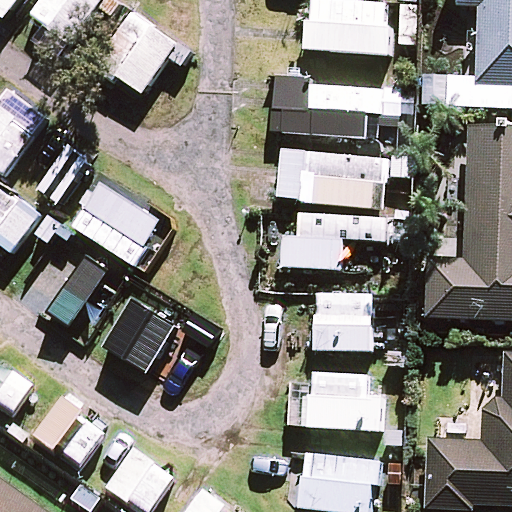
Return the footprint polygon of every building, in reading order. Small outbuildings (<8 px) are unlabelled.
[(0,0),(0,14),(8,20),(21,0),(0,0)] [(43,0),(32,16),(45,25),(33,41),(75,71),(93,46),(122,4),(115,0),(43,0)] [(511,0),(468,0),(469,15),(489,16),(487,91),(511,91),(511,0)] [(391,7),(312,2),(308,51),(388,57),(391,7)] [(178,45),(135,16),(101,68),(145,96),(178,45)] [(411,93),(309,89),(310,79),(274,78),(272,140),(305,142),(409,146),(411,93)] [(38,136),(0,106),(0,172),(5,177),(38,136)] [(440,267),(438,329),(511,331),(511,135),(478,135),(474,268),(440,267)] [(390,163),(284,153),(280,201),(385,211),(390,163)] [(89,177),(69,166),(46,206),(65,217),(89,177)] [(165,226),(103,186),(76,228),(138,268),(165,226)] [(0,193),(0,246),(15,256),(22,246),(43,214),(4,188),(0,193)] [(301,239),(286,239),(285,270),(344,272),(345,242),(393,243),(394,221),(301,218),(301,239)] [(70,233),(40,272),(54,283),(48,291),(75,312),(111,264),(70,233)] [(218,344),(130,292),(103,338),(191,390),(218,344)] [(376,299),(321,295),(317,351),(373,355),(376,299)] [(0,397),(15,379),(0,367),(0,397)] [(373,379),(294,375),(291,427),(370,431),(373,379)] [(440,448),(437,511),(511,511),(511,406),(507,406),(494,418),(493,450),(440,448)] [(103,441),(60,407),(32,443),(54,460),(75,476),(103,441)] [(373,511),(379,464),(308,456),(302,509),(328,511),(373,511)] [(152,511),(171,483),(132,458),(107,496),(132,511),(152,511)] [(0,511),(35,511),(0,487),(0,511)] [(222,511),(200,497),(189,511),(222,511)]
